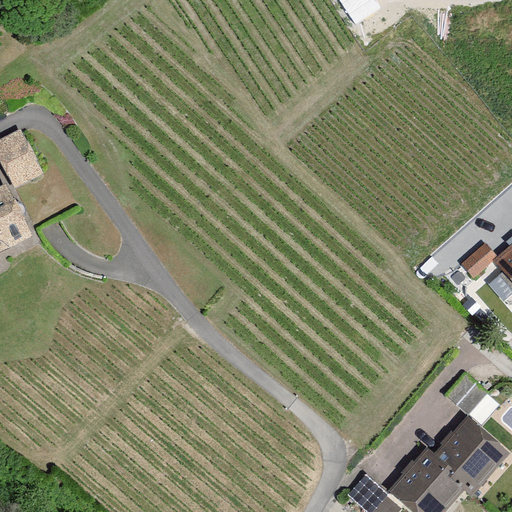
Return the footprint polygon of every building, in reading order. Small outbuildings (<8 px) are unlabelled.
[(338,0),(353,24),(380,8),(374,0),(338,0)] [(44,178),(21,134),(0,144),(0,164),(15,193),(44,178)] [(0,254),(29,239),(3,190),(0,191),(0,254)] [(511,243),(491,261),(480,248),(458,267),(473,284),(489,270),(511,296),(511,243)] [(502,413),(465,379),(447,398),(473,422),(434,464),(424,455),(386,496),(366,478),(348,497),(363,511),(447,511),(461,497),(470,506),(511,459),(484,433),(502,413)]
